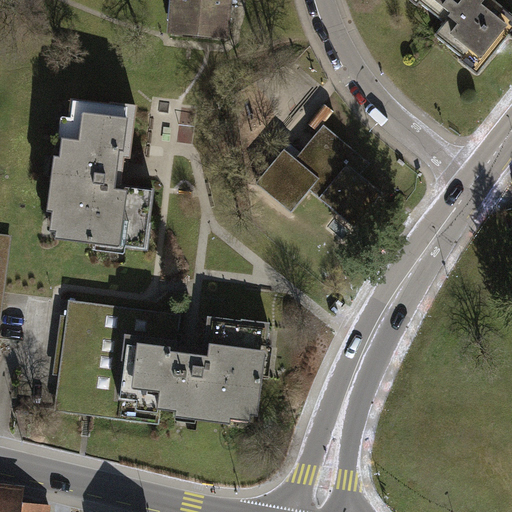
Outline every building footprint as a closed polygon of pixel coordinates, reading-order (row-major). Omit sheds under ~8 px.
[(175,0),(176,1),(178,1),(175,33),(225,37),(228,0),(175,0)] [(422,0),(400,0),(414,11),(420,3),(422,0)] [(422,0),(420,3),(446,23),(436,36),(463,57),(467,53),(483,66),(484,67),(509,36),(505,33),(511,24),(511,15),(493,0),(422,0)] [(467,53),(463,57),(456,66),(473,79),(483,66),(467,53)] [(130,157),(136,107),(112,104),(112,105),(73,100),(70,121),(71,121),(69,140),(63,139),(59,177),(53,176),(48,210),(60,212),(56,238),(108,244),(109,242),(126,244),(126,247),(148,250),(151,224),(150,223),(154,190),(115,185),(119,156),(130,157)] [(370,163),(324,125),(296,159),(285,149),(256,183),(291,212),(310,190),(354,227),(383,193),(360,175),(370,163)] [(0,338),(11,242),(0,241),(0,338)] [(180,316),(70,301),(56,410),(158,423),(160,408),(196,413),(195,418),(230,423),(231,411),(257,415),(264,363),(261,362),(263,345),(266,345),(269,323),(243,320),(243,322),(209,317),(204,356),(175,353),(180,316)] [(41,511),(43,505),(0,500),(0,511),(41,511)]
